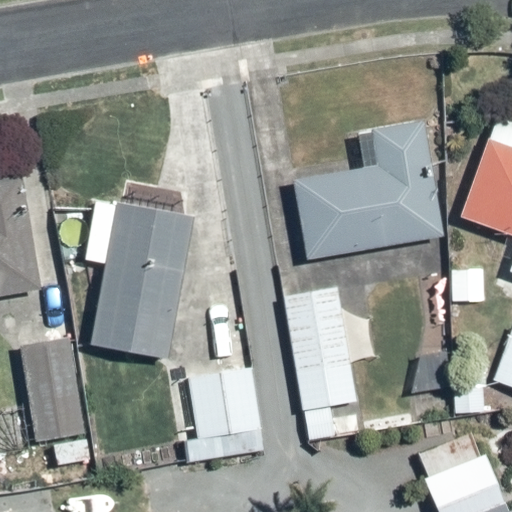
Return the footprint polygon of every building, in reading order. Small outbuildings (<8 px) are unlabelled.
[(511,324),(492,382),(511,389),(511,90),(507,89),(458,219),(511,239),(511,252),(504,272),(511,274),(511,324)] [(296,174),(303,256),(429,245),(423,181),(414,182),(409,132),(370,136),(372,168),(296,174)] [(87,343),(161,357),(187,222),(117,209),(119,199),(94,194),(81,264),(102,268),(87,343)] [(0,299),(26,296),(15,216),(8,216),(5,195),(0,196),(0,299)] [(335,285),(282,294),(307,442),(364,433),(352,364),(377,360),(368,311),(340,316),(335,285)] [(69,339),(17,347),(32,444),(53,441),(56,465),(87,460),(69,339)] [(257,367),(188,370),(190,430),(183,430),(183,455),(260,453),(257,367)] [(510,511),(477,433),(416,459),(427,486),(421,489),(430,511),(510,511)]
